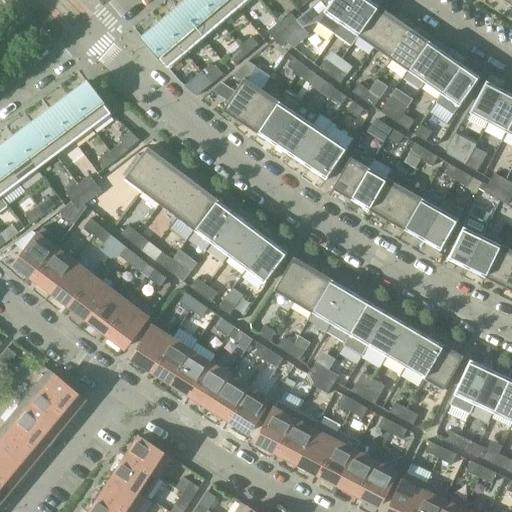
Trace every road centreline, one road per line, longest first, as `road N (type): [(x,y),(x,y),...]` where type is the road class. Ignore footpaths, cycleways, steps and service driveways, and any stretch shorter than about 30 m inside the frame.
road 1 (residential): [(511,324),(343,230),(242,162),(90,38)]
road 2 (residential): [(311,511),(121,388)]
road 3 (residential): [(20,511),(121,388)]
road 4 (residential): [(121,388),(0,289)]
